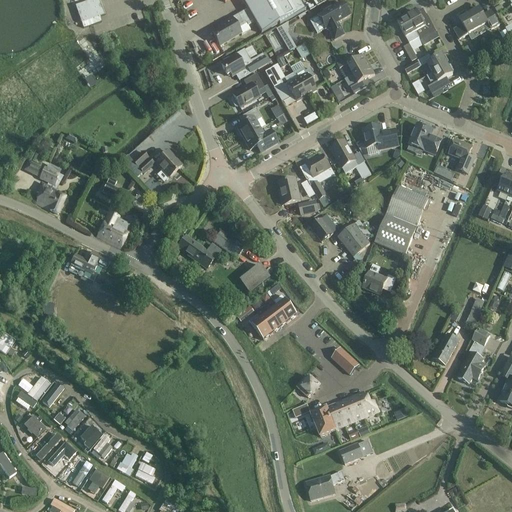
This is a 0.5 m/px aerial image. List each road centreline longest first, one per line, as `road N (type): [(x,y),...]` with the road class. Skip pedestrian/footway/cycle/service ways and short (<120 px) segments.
road 1 (tertiary): [(290,511),(269,412),(240,354),(183,291),(134,263)]
road 2 (unknown): [(7,422),(17,376),(48,373),(108,433),(158,461),(159,483),(143,511)]
road 3 (residential): [(235,183),(396,92)]
road 4 (residential): [(222,171),(162,0)]
road 5 (residential): [(323,297),(297,332),(323,354),(324,366),(355,388),(385,360)]
road 6 (residential): [(511,462),(385,360)]
road 7 (tertiary): [(134,263),(0,200)]
road 8 (residential): [(323,297),(235,183)]
road 9 (residential): [(134,263),(222,171)]
